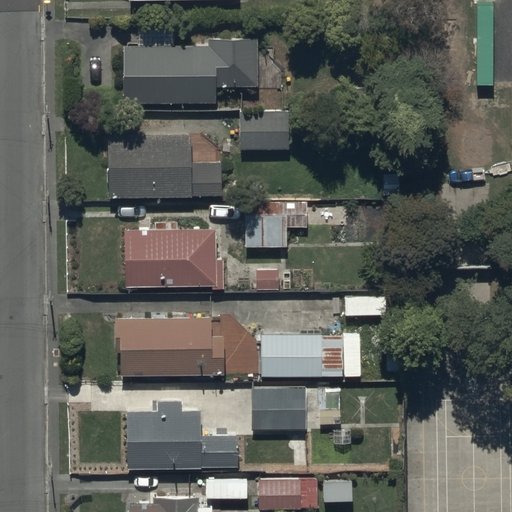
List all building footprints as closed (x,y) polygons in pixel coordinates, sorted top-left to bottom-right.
[(493,2),(477,2),(477,81),(493,81),(493,2)] [(211,96),(253,96),(252,46),(204,46),(204,52),(118,53),(119,111),(211,110),(211,96)] [(234,159),(285,158),(285,119),(234,120),(234,159)] [(100,205),(215,204),(215,169),(185,170),(185,143),(99,144),(100,205)] [(486,269),(487,183),(440,183),(439,269),(486,269)] [(281,209),(244,210),(245,246),(282,246),(281,209)] [(117,296),(211,295),(218,295),(218,267),(211,267),(210,236),(116,236),(117,296)] [(278,268),(255,269),(255,288),(279,288),(278,268)] [(343,297),(344,315),(384,314),(384,296),(343,297)] [(206,324),(109,324),(110,385),(217,384),(217,344),(206,344),(206,324)] [(255,345),(255,383),(319,382),(319,344),(255,345)] [(247,435),(301,435),(301,395),(247,396),(247,435)] [(118,474),(232,473),(232,441),(195,441),(195,415),(118,415),(118,474)] [(352,480),(322,481),(323,501),(352,500),(352,480)] [(253,511),(313,511),(313,484),(253,484),(253,511)] [(122,507),(121,511),(207,511),(208,507),(193,507),(192,501),(145,502),(145,507),(122,507)]
